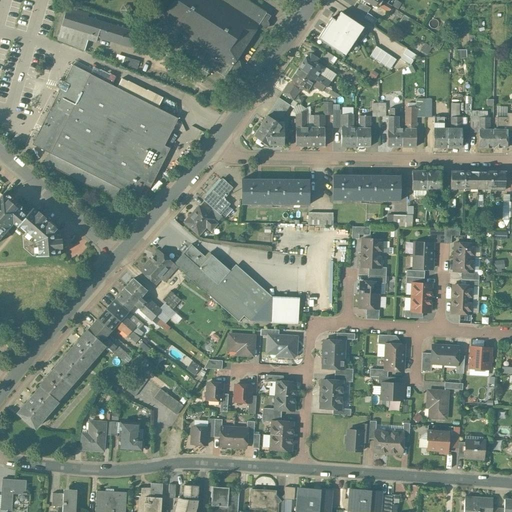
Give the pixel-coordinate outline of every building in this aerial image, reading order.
[(174,0),(162,18),(154,30),(157,32),(196,58),(192,63),(208,73),(211,68),(212,69),(228,79),(231,79),(237,70),(239,69),(238,65),(236,66),(234,64),(259,26),(258,25),(266,13),(246,0),(174,0)] [(387,4),(382,1),(379,6),(388,12),(391,7),(387,4)] [(370,8),(360,2),(353,13),(363,19),(367,14),(370,8)] [(102,22),(72,12),(73,9),(66,7),(61,25),(62,25),(92,34),(94,27),(100,29),(102,22)] [(331,18),(327,25),(318,39),(324,43),(344,56),(349,49),(351,50),(355,43),(365,28),(341,12),(335,20),(331,18)] [(376,20),(367,14),(363,19),(372,26),(376,20)] [(135,32),(102,22),(100,29),(94,27),(92,34),(62,25),(57,40),(87,51),(88,48),(86,47),(88,39),(96,41),(98,36),(131,46),(135,32)] [(425,44),(420,50),(427,55),(431,48),(425,44)] [(390,68),(396,58),(376,45),(369,55),(390,68)] [(399,56),(409,63),(416,54),(406,47),(399,56)] [(336,59),(325,51),(321,57),(332,65),(336,59)] [(311,54),(307,59),(305,57),(298,68),(328,88),(331,82),(330,82),(335,74),(325,68),(317,63),(319,59),(311,54)] [(139,61),(124,57),(122,64),(137,69),(139,61)] [(116,87),(71,65),(60,88),(32,145),(49,153),(44,164),(115,199),(120,190),(136,198),(142,185),(148,188),(167,150),(161,148),(175,120),(157,111),(163,99),(121,78),(116,87)] [(298,68),(291,78),(299,84),(300,87),(309,92),(310,91),(308,89),(311,84),(321,91),(322,90),(327,94),(330,89),(328,88),(298,68)] [(371,70),(368,75),(374,78),(377,73),(371,70)] [(292,100),(298,89),(286,82),(280,92),(292,100)] [(278,97),(267,115),(278,122),(290,104),(278,97)] [(425,99),(415,99),(415,107),(416,107),(416,117),(425,117),(425,99)] [(333,117),(332,103),(322,104),(323,115),(324,115),(324,117),(333,117)] [(496,105),(495,115),(505,115),(505,106),(496,105)] [(487,111),(470,111),(470,122),(479,122),(479,117),(490,117),(493,117),(493,106),(487,106),(487,111)] [(415,108),(407,108),(407,116),(405,116),(405,129),(401,129),(401,147),(415,147),(416,117),(416,107),(415,107),(415,108)] [(398,108),(390,108),(390,117),(388,116),(388,129),(398,129),(398,108)] [(307,110),(296,114),(296,127),(307,127),(307,110)] [(278,122),(267,115),(253,135),(268,145),(269,144),(284,145),(283,127),(281,127),(281,124),(278,122)] [(323,115),(314,115),(313,127),(324,127),(324,117),(324,115),(323,115)] [(352,116),(342,116),(342,127),(352,127),(352,116)] [(370,116),(359,116),(359,127),(370,128),(370,116)] [(444,117),(433,117),(433,147),(447,147),(447,129),(444,129),(444,117)] [(451,117),(451,129),(461,129),(461,117),(459,117),(451,117)] [(490,117),(479,117),(479,122),(479,132),(478,147),(493,148),(493,129),(490,129),(490,117)] [(507,118),(497,118),(496,129),(507,129),(507,118)] [(479,122),(470,122),(470,132),(479,132),(479,122)] [(307,127),(296,127),(296,145),(310,145),(311,127),(307,127)] [(313,127),(311,127),(310,145),(324,145),(324,127),(313,127)] [(356,127),(352,127),(342,127),(342,146),(356,146),(356,127)] [(359,127),(356,127),(356,146),(370,146),(370,128),(359,127)] [(398,129),(388,129),(387,147),(401,147),(401,129),(398,129)] [(461,129),(451,129),(447,129),(447,147),(461,147),(461,129)] [(496,129),(493,129),(493,148),(507,148),(507,130),(507,129),(496,129)] [(426,171),(412,171),(412,189),(426,190),(426,171)] [(440,171),(426,171),(426,190),(440,190),(440,171)] [(464,172),(450,171),(450,190),(456,190),(456,188),(464,188),(464,172)] [(477,172),(464,172),(464,188),(477,188),(477,172)] [(491,172),(477,172),(477,188),(490,188),(491,172)] [(504,172),(491,172),(490,188),(504,189),(504,172)] [(366,200),(367,175),(333,175),(333,200),(366,200)] [(400,200),(400,175),(367,175),(366,200),(400,200)] [(275,204),(276,179),(242,179),(242,203),(275,204)] [(309,204),(309,180),(276,179),(275,204),(309,204)] [(223,182),(205,202),(212,208),(221,215),(230,204),(224,198),(232,189),(223,182)] [(33,208),(9,187),(2,194),(5,197),(6,195),(12,200),(11,202),(14,205),(16,203),(22,208),(20,210),(22,212),(26,215),(33,208)] [(0,197),(0,222),(7,229),(13,223),(22,212),(20,210),(22,208),(16,203),(14,205),(11,202),(12,200),(6,195),(5,197),(2,194),(0,197)] [(207,214),(199,206),(184,221),(199,234),(206,226),(208,227),(213,221),(212,219),(213,218),(207,214)] [(22,212),(13,223),(25,234),(23,236),(24,248),(32,256),(36,256),(35,256),(36,257),(61,255),(60,254),(60,248),(62,248),(61,239),(59,239),(59,234),(59,231),(59,230),(58,230),(45,218),(46,217),(38,211),(38,212),(33,208),(26,215),(22,212)] [(221,215),(212,208),(207,214),(213,218),(212,219),(213,221),(216,223),(222,216),(221,215)] [(333,212),(308,212),(308,224),(333,224),(333,212)] [(406,215),(393,215),(393,227),(406,227),(406,215)] [(370,227),(352,226),(352,238),(359,238),(359,234),(370,235),(370,227)] [(459,229),(444,228),(444,243),(451,243),(451,236),(459,236),(459,229)] [(493,238),(506,239),(506,230),(494,230),(493,238)] [(381,240),(362,239),(362,253),(380,254),(381,240)] [(433,243),(414,242),(414,255),(432,256),(433,243)] [(473,244),(455,243),(454,257),(473,258),(473,244)] [(191,244),(173,264),(190,278),(209,294),(209,295),(230,271),(212,254),(208,259),(191,244)] [(159,251),(141,271),(155,284),(173,263),(159,251)] [(380,254),(362,253),(361,267),(368,267),(380,268),(380,267),(380,254)] [(432,256),(414,255),(413,268),(432,269),(432,256)] [(473,258),(454,257),(454,271),(461,271),(472,272),(473,258)] [(380,268),(368,267),(368,275),(386,276),(386,267),(380,267),(380,268)] [(260,297),(230,270),(230,271),(209,295),(209,294),(208,295),(238,321),(260,297)] [(472,272),(461,271),(460,279),(478,280),(479,272),(472,272)] [(386,276),(368,275),(368,282),(379,283),(385,283),(386,276)] [(147,290),(133,278),(125,288),(138,300),(143,295),(147,290)] [(368,282),(361,282),(360,295),(378,296),(379,283),(368,282)] [(424,284),(412,283),(412,284),(412,297),(430,298),(431,284),(424,284)] [(460,285),(453,285),(452,299),(471,300),(471,286),(460,285)] [(138,300),(125,288),(116,298),(130,309),(134,304),(138,300)] [(181,300),(170,290),(162,299),(173,308),(181,300)] [(161,310),(143,295),(138,300),(151,312),(156,316),(161,310)] [(378,296),(360,295),(359,308),(366,308),(378,309),(378,308),(378,296)] [(430,298),(412,297),(411,311),(421,312),(429,312),(430,298)] [(130,309),(116,298),(115,299),(128,311),(130,309)] [(128,311),(115,299),(106,309),(120,321),(123,317),(128,311)] [(471,300),(452,299),(452,313),(459,313),(470,314),(470,313),(471,300)] [(151,312),(138,300),(134,304),(135,306),(152,321),(156,316),(151,312)] [(378,309),(366,308),(366,319),(378,320),(379,308),(378,308),(378,309)] [(120,321),(106,309),(98,318),(111,330),(115,326),(120,321)] [(470,314),(459,313),(459,323),(471,324),(471,314),(470,313),(470,314)] [(159,318),(156,316),(152,321),(156,324),(160,319),(159,318)] [(137,328),(125,318),(123,317),(120,321),(131,331),(133,329),(134,330),(137,328)] [(111,330),(98,318),(97,320),(110,332),(111,330)] [(110,332),(97,320),(88,330),(105,345),(111,351),(112,352),(116,347),(115,347),(105,338),(104,338),(110,332)] [(131,331),(120,321),(115,326),(121,331),(127,336),(131,331)] [(143,333),(137,328),(134,330),(133,329),(131,331),(135,334),(139,337),(143,333)] [(62,359),(80,374),(105,345),(88,330),(62,359)] [(131,331),(127,336),(131,339),(135,334),(131,331)] [(139,337),(135,334),(131,339),(135,343),(140,338),(139,337)] [(254,336),(229,335),(228,349),(238,350),(237,355),(253,356),(254,336)] [(278,336),(269,335),(269,336),(268,350),(278,351),(278,356),(293,357),(295,355),(296,349),(296,346),(296,337),(278,336)] [(396,336),(378,335),(378,344),(385,344),(386,344),(396,344),(396,336)] [(344,341),(324,340),(323,355),(343,356),(344,341)] [(396,344),(386,344),(385,344),(385,357),(403,358),(404,345),(396,344)] [(127,354),(117,345),(115,347),(116,347),(112,352),(111,351),(122,360),(127,354)] [(445,346),(432,345),(431,354),(431,363),(444,364),(445,346)] [(458,347),(445,346),(444,364),(456,365),(457,365),(458,355),(458,347)] [(490,348),(471,347),(470,367),(477,367),(477,368),(489,369),(490,348)] [(431,354),(422,353),(421,371),(430,372),(431,363),(431,354)] [(343,356),(323,355),(323,368),(335,369),(343,369),(343,356)] [(464,356),(458,355),(457,365),(456,365),(456,373),(463,374),(464,356)] [(403,358),(385,357),(384,370),(403,371),(403,358)] [(80,374),(62,359),(39,385),(40,386),(57,400),(80,374)] [(191,359),(185,368),(194,374),(200,366),(191,359)] [(222,361),(208,359),(204,368),(222,370),(222,361)] [(147,379),(139,373),(126,390),(135,397),(147,379)] [(334,381),(322,380),(321,394),(341,395),(342,381),(334,381)] [(283,382),(277,381),(277,382),(276,395),(294,397),(295,383),(283,382)] [(222,384),(208,383),(207,391),(205,392),(205,396),(207,398),(206,400),(221,401),(222,394),(223,387),(222,387),(222,384)] [(402,384),(382,383),(381,399),(402,400),(402,384)] [(250,386),(235,385),(234,402),(249,403),(249,396),(250,396),(251,389),(250,389),(250,386)] [(57,400),(40,386),(17,413),(35,428),(58,401),(57,400)] [(183,406),(161,389),(160,389),(153,398),(161,404),(176,415),(183,406)] [(447,392),(428,391),(426,417),(446,418),(447,392)] [(228,394),(222,394),(221,401),(220,412),(227,412),(228,394)] [(341,395),(321,394),(320,408),(333,409),(341,409),(341,395)] [(294,397),(276,395),(275,409),(281,410),(293,411),(294,397)] [(256,396),(250,396),(249,396),(249,403),(248,413),(255,414),(256,396)] [(222,419),(215,419),(214,437),(220,437),(221,427),(222,419)] [(255,421),(247,421),(247,429),(246,439),(253,440),(254,434),(255,421)] [(281,422),(272,421),(272,422),(271,435),(292,436),(293,422),(281,422)] [(105,423),(90,422),(89,437),(82,436),(81,449),(103,451),(105,423)] [(139,424),(121,423),(119,448),(141,450),(142,440),(134,440),(135,435),(138,436),(139,424)] [(207,428),(193,427),(193,428),(191,430),(190,434),(192,436),(192,444),(206,445),(206,442),(207,442),(207,437),(208,435),(207,435),(207,428)] [(221,427),(220,437),(220,446),(233,447),(234,428),(221,427)] [(247,429),(234,428),(233,447),(246,447),(246,439),(247,429)] [(363,431),(347,430),(347,436),(345,436),(345,444),(346,444),(346,450),(362,451),(362,442),(363,431)] [(376,431),(375,431),(375,439),(374,452),(388,453),(389,432),(376,431)] [(443,433),(428,432),(428,431),(427,440),(428,440),(427,449),(447,451),(448,444),(448,439),(449,432),(443,432),(443,433)] [(403,433),(389,432),(388,453),(402,454),(403,441),(403,433)] [(292,436),(271,435),(270,449),(291,450),(292,436)] [(485,441),(465,440),(465,442),(464,457),(463,457),(474,458),(483,459),(485,441)] [(14,480),(2,479),(2,483),(3,483),(1,509),(0,508),(0,511),(6,511),(6,509),(11,510),(12,493),(22,493),(22,494),(26,495),(26,492),(25,492),(25,481),(14,480)] [(150,492),(141,492),(140,506),(139,506),(138,511),(143,511),(144,511),(145,511),(160,511),(161,505),(162,483),(151,483),(150,492)] [(183,499),(177,497),(173,511),(195,511),(197,500),(198,485),(183,484),(183,499)] [(228,488),(211,487),(210,497),(211,497),(211,505),(212,505),(211,511),(236,511),(237,510),(238,493),(228,493),(228,488)] [(295,487),(285,487),(284,499),(291,499),(294,499),(295,487)] [(275,491),(250,489),(249,508),(268,509),(267,511),(276,511),(277,503),(274,503),(275,491)] [(295,511),(329,511),(331,490),(320,489),(320,490),(298,489),(295,511)] [(360,491),(360,490),(349,489),(347,511),(354,511),(379,511),(381,498),(381,492),(360,491)] [(126,492),(97,490),(95,511),(122,511),(123,501),(126,501),(126,492)] [(75,511),(77,494),(59,493),(58,506),(62,506),(62,511),(75,511)] [(493,499),(465,497),(463,511),(491,511),(492,509),(493,499)] [(392,499),(381,498),(379,511),(390,511),(391,506),(392,499)] [(290,511),(291,499),(284,499),(283,511),(290,511)]
